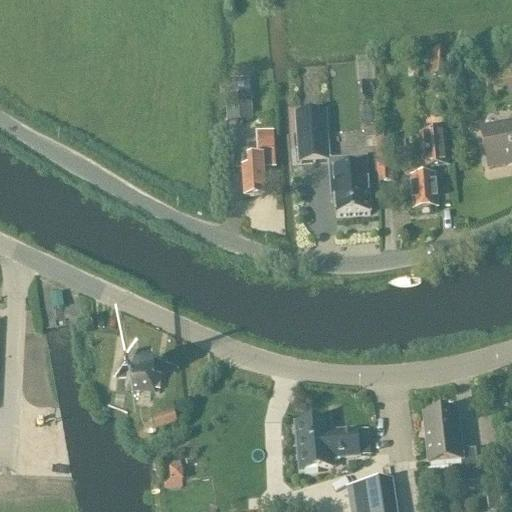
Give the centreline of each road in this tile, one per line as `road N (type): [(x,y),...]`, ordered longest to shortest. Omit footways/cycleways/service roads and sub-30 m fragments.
road 1 (unclassified): [(511,222),(425,256),(314,266),(268,259),(182,226),(0,122)]
road 2 (tertiary): [(0,250),(238,359),(391,376),(511,352)]
